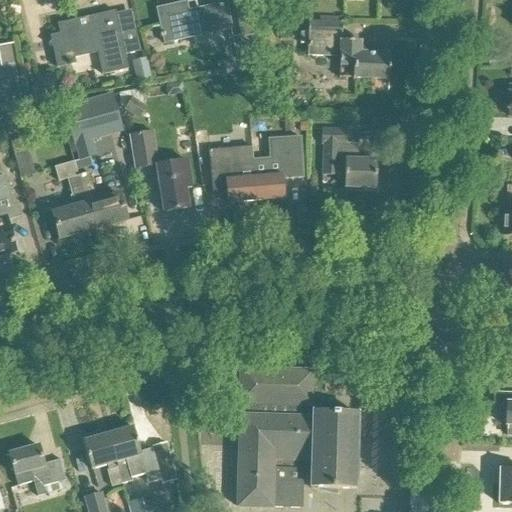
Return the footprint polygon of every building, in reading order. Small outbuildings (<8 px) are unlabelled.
[(186,5),(156,11),(164,45),(231,30),(223,0),(210,0),(212,8),(188,14),(186,5)] [(114,13),(57,26),(59,36),(50,38),(51,43),(48,47),(52,49),(57,70),(76,66),(74,60),(96,55),(101,77),(127,71),(124,57),(139,53),(130,12),(115,15),(114,13)] [(388,83),(389,55),(388,55),(388,57),(359,56),(360,43),(358,43),(358,45),(341,44),(342,24),(308,23),(307,59),(308,59),(308,58),(339,59),(338,80),(352,80),(352,82),(388,83)] [(251,68),(244,36),(231,39),(236,60),(215,64),(218,78),(239,73),(238,71),(251,68)] [(146,60),(132,63),(136,83),(151,80),(146,60)] [(0,78),(0,104),(18,102),(12,70),(1,73),(2,78),(0,78)] [(166,99),(184,96),(182,84),(164,87),(166,99)] [(122,132),(112,96),(63,110),(73,146),(122,132)] [(138,121),(145,111),(130,100),(123,111),(138,121)] [(376,163),(357,163),(357,154),(346,153),(347,132),(321,131),(321,146),(323,146),(322,177),(344,178),(344,190),(375,191),(376,163)] [(134,170),(157,166),(152,133),(129,137),(134,170)] [(267,163),(252,164),(253,181),(255,203),(283,201),(281,182),(304,180),(301,142),(268,145),(270,162),(267,163)] [(223,152),(208,153),(212,199),(227,197),(227,206),(255,203),(253,181),(252,164),(250,149),(223,152)] [(33,176),(29,161),(16,164),(20,180),(33,176)] [(67,181),(72,198),(71,199),(74,209),(51,215),(59,241),(92,232),(78,179),(73,163),(54,169),(58,184),(67,181)] [(188,211),(184,191),(190,191),(186,163),(156,167),(159,183),(158,183),(158,184),(163,215),(188,211)] [(92,232),(126,223),(119,197),(86,206),(83,197),(93,194),(88,176),(78,179),(92,232)] [(0,258),(15,254),(6,222),(15,219),(4,178),(0,178),(0,258)] [(504,205),(503,237),(511,237),(511,188),(506,188),(505,205),(504,205)] [(240,418),(238,509),(301,510),(302,474),(310,475),(310,490),(354,491),(357,416),(312,414),(312,420),(300,420),(301,408),(310,408),(311,373),(240,372),(239,406),(244,406),(244,418),(240,418)] [(511,396),(492,395),(491,417),(504,418),(503,429),(506,429),(506,439),(511,438),(511,396)] [(139,454),(132,430),(107,437),(121,488),(132,485),(132,482),(146,478),(149,487),(162,484),(164,488),(178,484),(167,445),(153,449),(153,450),(139,454)] [(121,488),(107,437),(82,444),(91,473),(107,468),(108,473),(106,473),(111,491),(121,488)] [(38,448),(8,456),(17,488),(32,484),(34,491),(43,488),(64,483),(58,462),(43,466),(38,448)] [(511,506),(511,472),(499,472),(498,506),(511,506)] [(64,483),(43,488),(45,496),(66,491),(64,483)] [(106,511),(101,494),(83,499),(86,511),(106,511)] [(222,511),(221,496),(203,498),(204,511),(222,511)]
